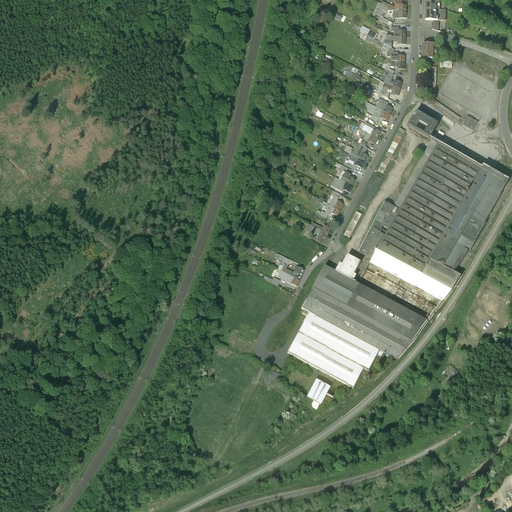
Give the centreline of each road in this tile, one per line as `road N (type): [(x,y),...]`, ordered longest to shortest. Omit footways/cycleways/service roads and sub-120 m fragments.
road 1 (track): [(0,379),(171,181),(196,0)]
road 2 (residential): [(415,29),(412,85),(332,246),(295,298)]
